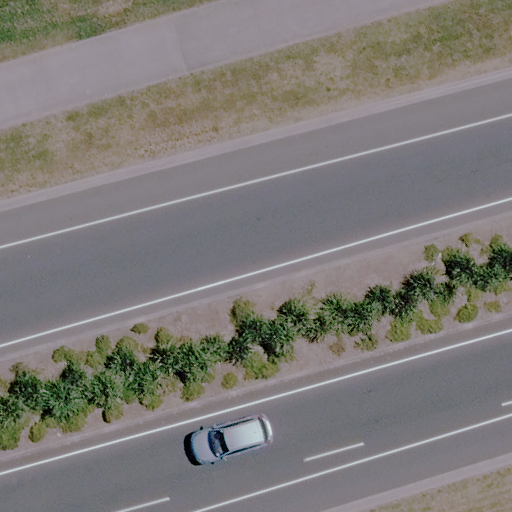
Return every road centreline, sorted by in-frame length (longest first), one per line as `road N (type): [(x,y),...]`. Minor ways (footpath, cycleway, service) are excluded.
road 1 (secondary): [(0,284),(511,139)]
road 2 (secondary): [(511,387),(81,511)]
